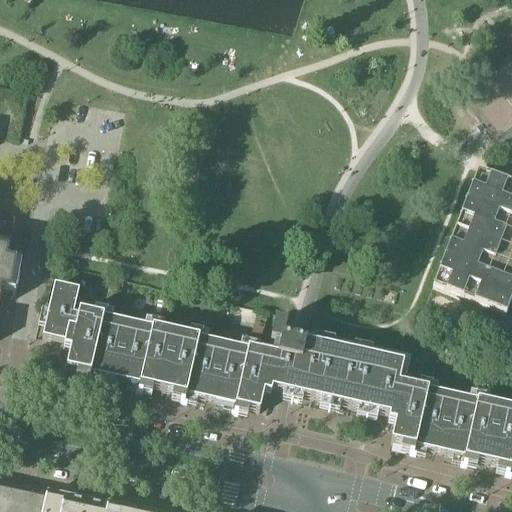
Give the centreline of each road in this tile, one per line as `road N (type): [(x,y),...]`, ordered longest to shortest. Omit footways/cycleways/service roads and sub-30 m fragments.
road 1 (tertiary): [(315,473),(5,407)]
road 2 (tertiary): [(2,449),(298,511)]
road 3 (residential): [(5,407),(54,155)]
road 4 (tertiary): [(472,511),(348,479)]
